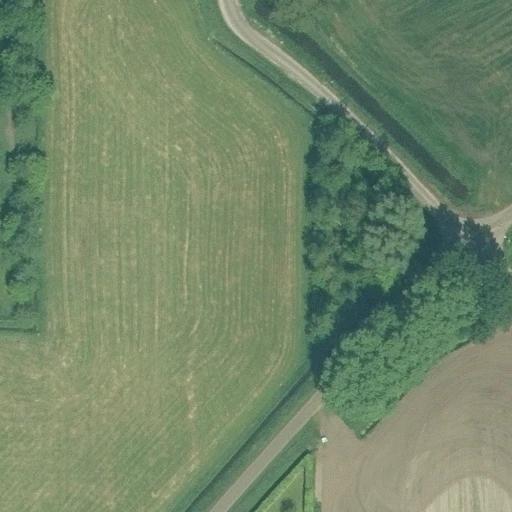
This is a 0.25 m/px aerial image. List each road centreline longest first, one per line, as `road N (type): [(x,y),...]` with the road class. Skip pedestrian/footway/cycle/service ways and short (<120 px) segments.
road 1 (unclassified): [(219,511),(469,242)]
road 2 (unclassified): [(469,242),(346,117),(257,45),(226,0)]
